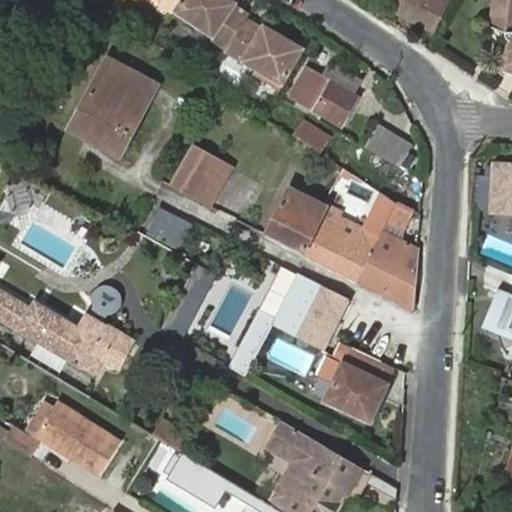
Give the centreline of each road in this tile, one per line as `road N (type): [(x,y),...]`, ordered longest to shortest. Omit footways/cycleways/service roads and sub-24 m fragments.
road 1 (residential): [(114,164),(439,337)]
road 2 (residential): [(446,117),(451,152),(439,337)]
road 3 (residential): [(317,0),(408,62),(446,117)]
road 4 (residential): [(439,337),(426,511)]
